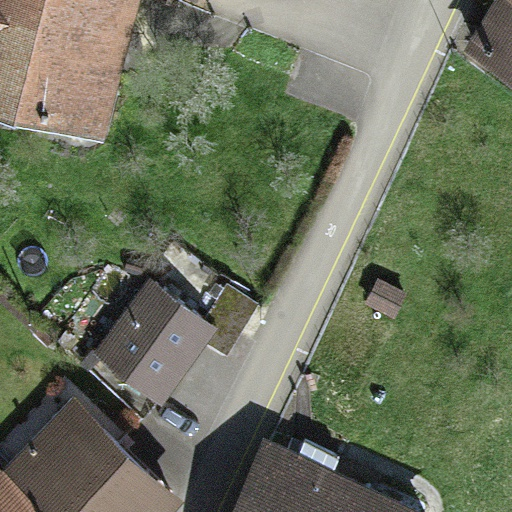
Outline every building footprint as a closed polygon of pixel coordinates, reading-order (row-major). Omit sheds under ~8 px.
[(0,0),(0,102),(97,124),(123,0),(0,0)] [(511,0),(497,0),(470,41),(511,69),(511,0)] [(148,286),(94,349),(147,394),(201,332),(148,286)] [(0,471),(0,511),(169,511),(179,502),(70,398),(0,471)] [(411,511),(262,449),(234,511),(411,511)]
